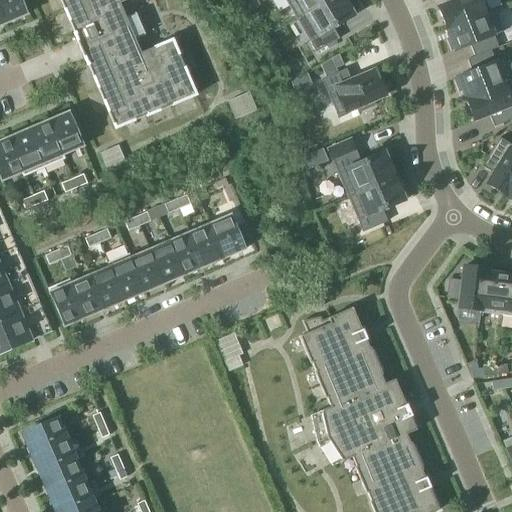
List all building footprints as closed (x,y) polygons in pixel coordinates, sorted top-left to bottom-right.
[(19,0),(0,0),(0,11),(6,25),(26,16),(19,0)] [(87,66),(115,130),(146,117),(146,118),(195,97),(172,41),(140,55),(119,5),(130,0),(59,0),(74,35),(73,35),(80,51),(87,67),(87,66)] [(284,0),(296,20),(329,0),(284,0)] [(347,0),(329,0),(296,20),(316,54),(338,41),(332,30),(354,17),(349,7),(351,6),(347,0)] [(451,0),(451,1),(437,7),(446,30),(493,11),(493,10),(488,11),(483,0),(451,0)] [(450,39),(446,41),(450,52),(455,51),(456,53),(470,48),(474,58),(490,51),(498,48),(494,38),(503,35),(493,11),(446,30),(450,39)] [(456,78),(453,80),(457,91),(461,90),(464,99),(465,99),(511,81),(503,58),(494,61),(490,51),(474,58),(466,61),(470,71),(456,76),(456,78)] [(331,60),(320,66),(325,78),(334,74),(337,73),(331,60)] [(325,78),(320,80),(337,118),(357,109),(359,113),(373,107),(372,103),(384,97),(373,71),(349,82),(344,70),(337,73),(334,74),(325,78)] [(511,81),(465,99),(474,122),(489,116),(493,126),(511,118),(511,81)] [(68,114),(47,123),(63,160),(64,160),(62,156),(82,147),(68,114)] [(27,131),(43,169),(63,160),(47,123),(27,131)] [(27,131),(7,140),(23,177),(43,169),(27,131)] [(511,146),(499,139),(482,168),(494,175),(488,185),(507,197),(511,188),(511,146)] [(23,177),(7,140),(0,142),(0,179),(1,182),(21,173),(23,177)] [(350,140),(326,150),(331,160),(346,197),(396,176),(390,161),(387,162),(383,152),(359,162),(350,140)] [(82,175),(77,177),(71,180),(75,189),(86,184),(82,175)] [(396,176),(346,197),(362,233),(385,223),(381,212),(404,202),(400,192),(403,190),(396,176)] [(71,180),(65,183),(60,185),(64,194),(75,189),(71,180)] [(43,192),(39,194),(32,197),(36,206),(47,201),(43,192)] [(185,196),(174,200),(178,210),(189,205),(185,196)] [(32,197),(26,199),(21,201),(25,211),(36,206),(32,197)] [(174,200),(163,205),(167,215),(178,210),(174,200)] [(0,353),(52,331),(0,208),(0,353)] [(146,213),(135,217),(139,227),(150,222),(146,213)] [(229,216),(209,224),(223,259),(243,250),(239,240),(234,228),(229,216)] [(135,217),(124,222),(128,232),(139,227),(135,217)] [(203,227),(189,233),(203,267),(223,259),(209,224),(203,227)] [(243,225),(234,228),(239,240),(247,236),(243,225)] [(106,230),(95,235),(99,244),(110,239),(106,230)] [(177,238),(169,241),(183,276),(203,267),(189,233),(177,238)] [(95,235),(84,239),(88,249),(99,244),(95,235)] [(151,249),(149,250),(163,284),(183,276),(169,241),(151,249)] [(66,247),(55,251),(59,261),(70,256),(66,247)] [(149,250),(129,259),(143,293),(163,284),(149,250)] [(55,251),(44,256),(48,265),(59,261),(55,251)] [(127,255),(107,264),(109,267),(123,302),(143,293),(129,259),(127,255)] [(100,271),(88,276),(103,310),(123,302),(109,267),(100,271)] [(479,311),(480,309),(483,282),(484,272),(485,270),(462,267),(457,308),(479,311)] [(479,311),(479,314),(501,316),(506,275),(484,272),(483,282),(480,309),(479,311)] [(511,275),(506,275),(501,316),(511,317),(511,275)] [(69,285),(83,318),(89,316),(103,310),(88,276),(74,282),(68,284),(69,285)] [(67,281),(47,289),(63,327),(83,318),(69,285),(68,284),(67,281)] [(319,318),(301,322),(308,321),(302,322),(307,334),(298,338),(310,365),(311,364),(314,372),(313,373),(325,399),(326,399),(330,408),(312,415),(319,442),(318,442),(319,443),(334,465),(351,458),(355,467),(354,468),(365,494),(366,494),(370,502),(368,502),(372,511),(435,511),(438,511),(429,489),(430,488),(426,478),(424,479),(421,471),(422,470),(411,443),(409,444),(406,435),(416,431),(410,417),(411,417),(406,406),(405,406),(394,380),(384,385),(380,376),(381,375),(369,349),(368,349),(365,341),(366,341),(361,330),(360,331),(351,309),(321,322),(319,318)] [(233,334),(215,342),(224,363),(238,357),(242,355),(233,334)] [(242,367),(238,357),(224,363),(228,373),(242,367)] [(467,366),(470,373),(477,370),(474,363),(467,366)] [(506,365),(494,367),(495,376),(507,374),(506,365)] [(482,369),(483,377),(495,376),(494,367),(482,369)] [(511,379),(503,381),(504,389),(511,388),(511,379)] [(492,391),(504,389),(503,381),(491,383),(492,391)] [(99,414),(92,417),(96,428),(104,425),(99,414)] [(57,419),(21,434),(30,455),(66,440),(57,419)] [(96,428),(101,439),(109,436),(104,425),(96,428)] [(511,437),(502,442),(511,465),(511,437)] [(66,440),(30,455),(40,477),(75,461),(66,440)] [(117,456),(109,459),(114,470),(122,467),(117,456)] [(75,461),(40,477),(49,498),(84,483),(75,461)] [(114,470),(119,481),(126,478),(122,467),(114,470)] [(84,483),(49,498),(54,511),(74,511),(93,504),(84,483)] [(148,511),(144,502),(136,505),(139,511),(148,511)]
